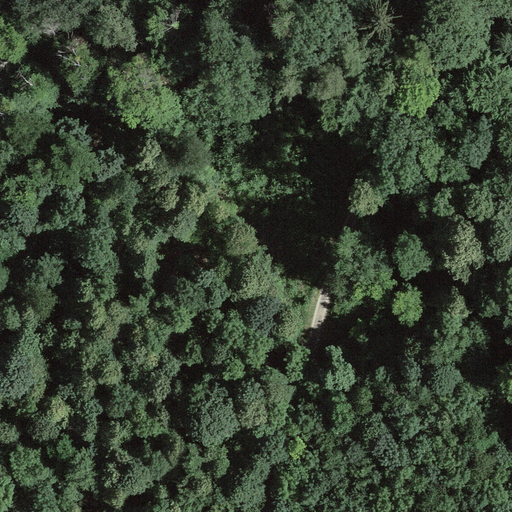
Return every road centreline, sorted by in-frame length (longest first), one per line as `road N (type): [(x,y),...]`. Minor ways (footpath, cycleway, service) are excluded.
road 1 (track): [(496,0),(355,205),(263,511)]
road 2 (track): [(243,0),(185,82),(88,156),(33,256),(0,364)]
